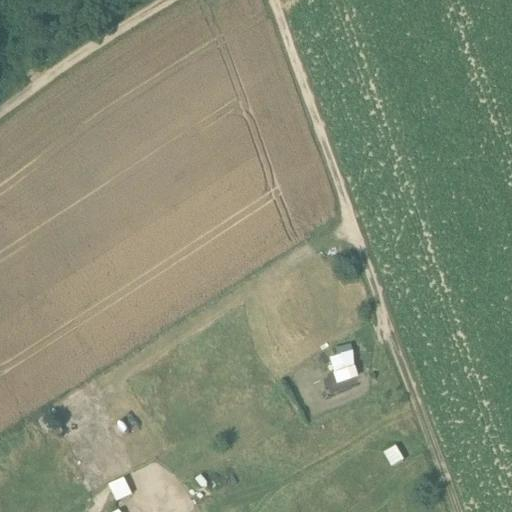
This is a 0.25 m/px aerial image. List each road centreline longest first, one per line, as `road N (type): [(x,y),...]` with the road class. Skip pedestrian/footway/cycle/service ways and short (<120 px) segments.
road 1 (track): [(454,511),(272,0)]
road 2 (track): [(418,409),(244,511)]
road 3 (track): [(168,0),(0,108)]
